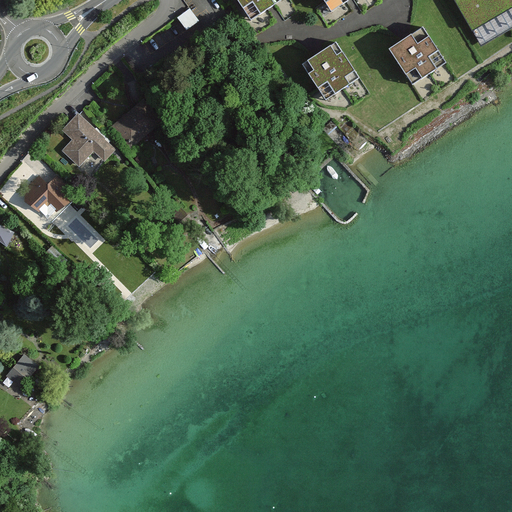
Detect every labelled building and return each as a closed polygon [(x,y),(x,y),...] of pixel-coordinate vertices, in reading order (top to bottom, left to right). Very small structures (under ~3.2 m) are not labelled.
[(285,2),(283,0),(233,0),(249,24),(285,2)] [(322,0),(331,14),(352,0),(322,0)] [(511,0),(454,0),(481,47),(511,29),(511,0)] [(190,10),(177,19),(186,32),(199,23),(190,10)] [(424,30),(389,52),(411,87),(446,64),(424,30)] [(360,83),(337,45),(302,67),(325,104),(360,83)] [(148,98),(113,126),(131,148),(166,120),(148,98)] [(78,115),(64,131),(73,139),(62,151),(82,168),(94,153),(106,163),(118,149),(78,115)] [(39,176),(20,195),(39,214),(49,203),(59,214),(76,197),(56,177),(48,185),(39,176)] [(14,233),(0,225),(0,241),(7,247),(14,233)] [(38,367),(24,355),(14,367),(28,379),(38,367)] [(21,387),(28,379),(14,367),(7,375),(21,387)]
